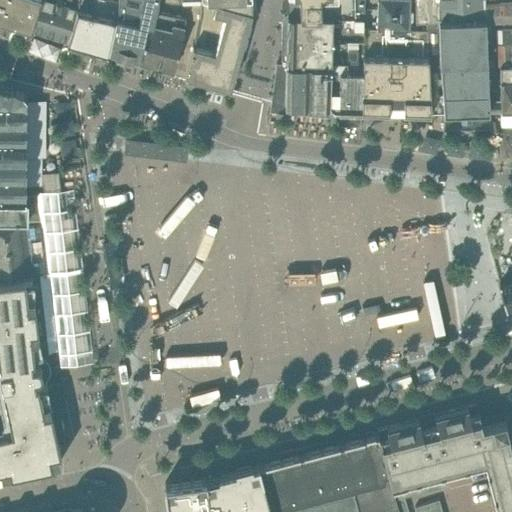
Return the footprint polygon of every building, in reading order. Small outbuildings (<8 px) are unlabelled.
[(0,0),(0,18),(31,28),(39,0),(0,0)] [(39,0),(31,28),(66,39),(78,0),(39,0)] [(78,0),(66,39),(107,51),(115,15),(117,0),(78,0)] [(117,0),(115,15),(107,51),(139,60),(144,21),(153,23),(156,9),(157,0),(117,0)] [(252,8),(220,0),(197,0),(198,1),(198,20),(193,39),(184,73),(230,85),(252,8)] [(286,0),(287,12),(355,15),(354,0),(286,0)] [(363,83),(361,109),(430,111),(429,91),(427,29),(409,28),(410,0),(377,0),(377,27),(363,27),(363,58),(363,83)] [(443,92),(444,112),(448,112),(456,111),(459,111),(485,110),(489,110),(487,61),(486,20),(485,0),(414,0),(416,21),(440,20),(443,92)] [(511,0),(485,0),(486,20),(497,20),(511,20),(511,0)] [(153,23),(144,21),(139,60),(173,69),(179,50),(186,16),(156,9),(153,23)] [(355,15),(287,12),(285,103),(338,104),(338,108),(361,109),(362,102),(363,83),(363,58),(363,27),(364,15),(355,15)] [(511,25),(502,26),(502,43),(498,43),(498,64),(500,64),(500,109),(505,109),(505,108),(511,108),(511,25)] [(0,83),(0,198),(26,199),(26,192),(26,95),(21,88),(0,83)] [(155,146),(155,147),(155,148),(154,149),(155,150),(155,151),(156,152),(158,154),(159,154),(165,155),(167,142),(165,142),(163,142),(161,143),(159,143),(158,144),(156,145),(155,146)] [(171,142),(168,142),(167,142),(165,155),(175,156),(178,155),(179,155),(180,154),(180,153),(181,152),(181,150),(181,149),(180,147),(178,146),(177,145),(174,143),(171,142)] [(41,219),(42,212),(40,212),(41,195),(27,194),(27,192),(26,192),(26,199),(0,198),(0,225),(39,221),(39,219),(41,219)] [(0,278),(48,272),(42,221),(39,221),(0,225),(0,278)] [(0,472),(62,459),(53,419),(45,379),(38,381),(37,375),(38,375),(39,374),(40,374),(40,373),(41,372),(41,371),(42,371),(42,370),(42,369),(42,368),(42,367),(41,367),(41,366),(41,365),(40,365),(40,364),(39,364),(39,363),(38,363),(37,363),(36,362),(35,362),(34,362),(34,357),(41,355),(41,353),(57,350),(48,272),(0,278),(0,472)] [(505,306),(511,304),(511,279),(499,283),(505,306)] [(377,428),(378,431),(396,497),(404,495),(446,484),(441,467),(496,452),(511,511),(511,439),(510,440),(505,417),(492,420),(491,416),(481,419),(477,402),(435,413),(437,420),(421,424),(419,417),(377,428)] [(396,497),(378,431),(375,432),(374,431),(264,460),(276,511),(400,511),(398,506),(396,497)] [(276,511),(264,460),(219,472),(220,475),(206,478),(206,475),(165,481),(169,511),(276,511)] [(407,503),(404,495),(396,497),(398,506),(407,503)] [(439,498),(427,502),(429,508),(441,504),(439,498)] [(415,505),(417,511),(429,508),(427,502),(415,505)] [(407,511),(409,511),(407,503),(398,506),(400,511),(407,511)]
